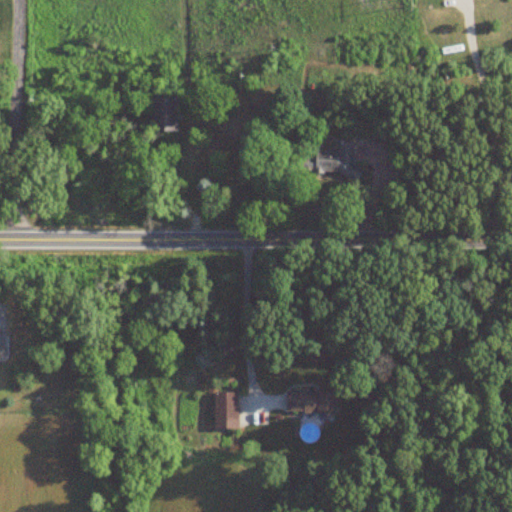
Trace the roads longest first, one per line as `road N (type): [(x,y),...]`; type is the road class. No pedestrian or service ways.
road 1 (residential): [(0,240),(511,241)]
road 2 (residential): [(0,233),(17,191),(17,0)]
